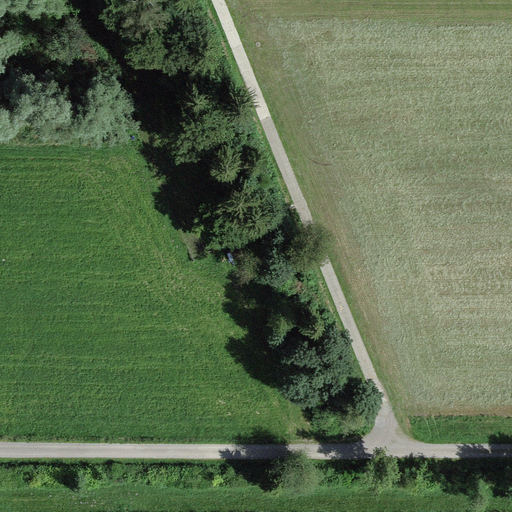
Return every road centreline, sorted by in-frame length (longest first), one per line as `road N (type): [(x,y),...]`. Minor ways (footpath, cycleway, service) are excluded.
road 1 (track): [(217,0),(404,454)]
road 2 (track): [(0,445),(404,454)]
